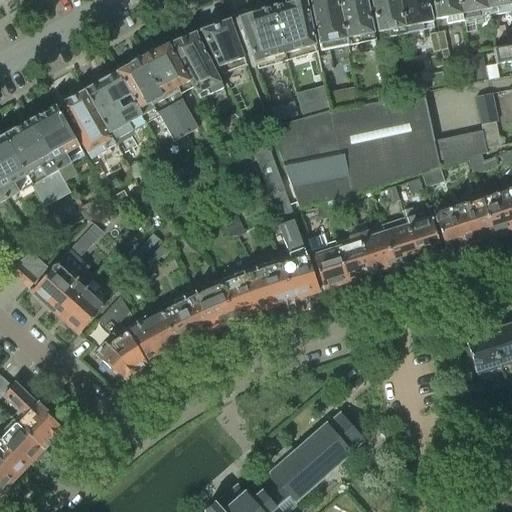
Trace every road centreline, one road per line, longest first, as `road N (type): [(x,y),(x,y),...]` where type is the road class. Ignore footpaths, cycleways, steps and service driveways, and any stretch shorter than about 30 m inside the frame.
road 1 (residential): [(122,436),(187,390),(254,361),(511,278)]
road 2 (residential): [(122,436),(0,321)]
road 3 (residential): [(0,64),(117,0)]
